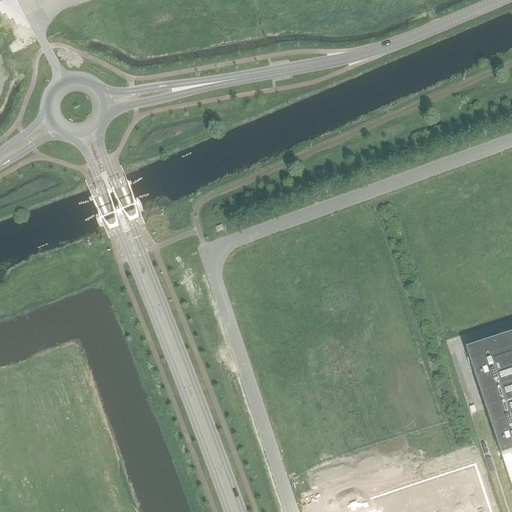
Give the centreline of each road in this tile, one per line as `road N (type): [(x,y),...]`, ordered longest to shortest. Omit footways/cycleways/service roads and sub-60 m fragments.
road 1 (unclassified): [(511,143),(205,253),(290,511)]
road 2 (secondary): [(237,511),(97,131)]
road 3 (secondary): [(79,140),(221,511)]
road 4 (secondary): [(258,77),(380,50),(499,0)]
road 5 (secondary): [(258,77),(104,94)]
road 6 (secondary): [(107,110),(258,77)]
